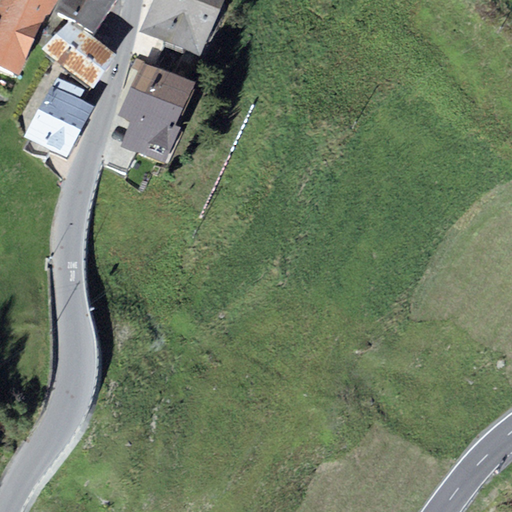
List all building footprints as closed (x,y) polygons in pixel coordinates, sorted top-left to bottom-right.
[(54,0),(0,0),(0,76),(17,84),(54,0)] [(115,0),(65,0),(59,10),(94,33),(115,0)] [(211,0),(139,0),(137,5),(148,10),(131,45),(187,72),(217,11),(209,7),(211,0)] [(57,23),(33,52),(74,86),(98,57),(57,23)] [(188,98),(136,73),(113,122),(127,128),(115,152),(154,170),(188,98)] [(83,111),(43,92),(20,142),(59,161),(83,111)]
